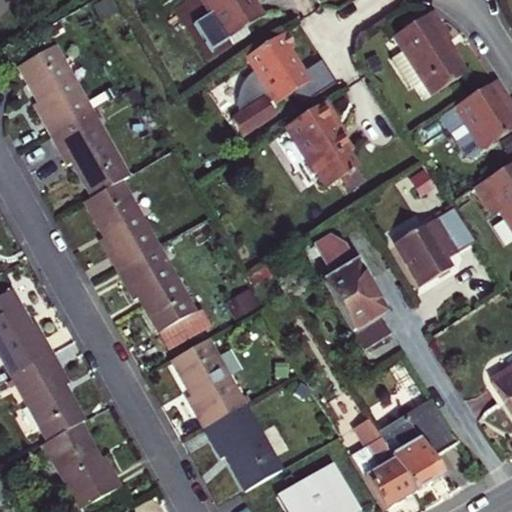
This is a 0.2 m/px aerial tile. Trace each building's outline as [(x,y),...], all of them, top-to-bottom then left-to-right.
[(199,0),(209,14),(198,21),(214,47),(225,40),(226,42),(228,41),(245,30),(262,19),(250,0),(199,0)] [(447,45),(451,42),(432,13),(393,38),(403,52),(390,61),(409,90),(421,82),(431,97),(466,75),(447,45)] [(228,41),(232,47),(249,36),(245,30),(228,41)] [(246,59),(255,72),(254,73),(249,77),(242,87),(239,93),(237,101),(237,108),(239,115),(231,120),(243,138),(275,117),(268,104),(273,100),(276,104),(292,94),(300,107),(336,84),(321,61),(302,73),(288,52),(295,48),(286,33),(246,59)] [(38,104),(34,106),(51,136),(92,113),(55,47),(17,68),(38,104)] [(504,97),(495,83),(454,109),(482,152),(511,132),(511,117),(500,100),(504,97)] [(334,120),(324,104),(284,129),(314,175),(317,173),(327,188),(357,169),(347,154),(350,152),(331,122),(334,120)] [(51,136),(67,165),(71,164),(91,199),(121,183),(128,178),(92,113),(51,136)] [(511,164),(474,190),(491,217),(499,212),(511,232),(511,164)] [(91,199),(84,203),(104,239),(100,241),(117,271),(158,248),(121,183),(91,199)] [(445,262),(475,244),(453,210),(394,246),(420,289),(450,271),(445,262)] [(505,247),(511,242),(511,240),(499,219),(491,224),(505,247)] [(328,238),(313,247),(328,272),(331,270),(335,278),(322,285),(351,334),(377,319),(384,315),(366,284),(368,279),(363,269),(357,269),(340,240),(332,244),(328,238)] [(137,299),(157,335),(194,314),(158,248),(117,271),(133,301),(137,299)] [(250,290),(224,304),(233,321),(259,306),(250,290)] [(0,360),(10,378),(51,355),(34,325),(30,327),(10,292),(0,297),(0,360)] [(351,334),(362,353),(388,337),(377,319),(351,334)] [(362,353),(371,368),(398,353),(388,337),(362,353)] [(186,399),(203,429),(245,406),(208,341),(170,361),(190,397),(186,399)] [(10,378),(46,444),(80,426),(84,423),(64,388),(68,385),(51,355),(10,378)] [(511,370),(491,384),(511,417),(511,370)] [(391,462),(412,496),(440,479),(430,462),(456,447),(429,403),(375,435),(391,462)] [(203,429),(220,459),(224,457),(244,493),(281,472),(245,406),(203,429)] [(382,511),(385,511),(412,496),(391,462),(375,435),(367,422),(354,430),(365,449),(350,459),(382,511)] [(46,444),(42,446),(79,511),(120,489),(103,458),(99,461),(80,426),(46,444)] [(357,511),(332,467),(276,498),(284,511),(357,511)]
